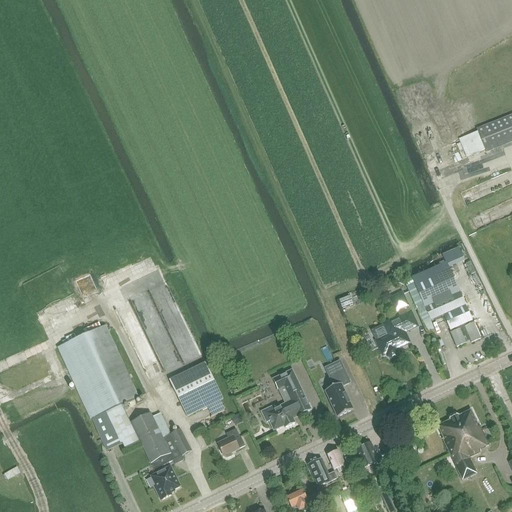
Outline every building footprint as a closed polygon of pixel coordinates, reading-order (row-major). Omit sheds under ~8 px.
[(511,115),(477,129),(486,153),(511,142),(511,115)] [(511,184),(500,189),(503,197),(511,192),(511,184)] [(488,218),(500,215),(498,210),(487,213),(488,218)] [(446,263),(412,279),(430,321),(443,316),(450,331),(451,333),(449,333),(457,349),(480,338),(473,323),(472,323),(471,321),(446,263)] [(388,336),(376,342),(383,356),(386,355),(388,357),(392,359),(397,357),(398,353),(397,350),(410,344),(405,333),(418,327),(411,312),(410,312),(408,306),(402,293),(390,299),(396,312),(398,311),(400,317),(383,324),(388,336)] [(105,326),(57,348),(91,421),(93,420),(108,412),(121,406),(139,398),(105,326)] [(440,350),(445,348),(441,338),(436,339),(440,350)] [(334,387),(325,392),(337,418),(353,410),(342,387),(350,383),(340,362),(325,369),(328,375),(334,373),(339,382),(333,385),(334,387)] [(205,363),(169,381),(187,417),(223,400),(205,363)] [(274,407),(261,413),(267,423),(269,422),(274,431),(284,426),(285,429),(295,424),(292,418),(298,415),(298,417),(311,411),(301,390),(292,371),(273,380),(285,405),(275,409),(274,407)] [(469,458),(480,453),(479,451),(489,446),(478,424),(477,424),(471,411),(459,416),(455,415),(451,417),(450,421),(437,427),(443,440),(462,481),(477,474),(469,458)] [(108,412),(93,420),(107,450),(123,443),(108,412)] [(151,414),(131,423),(141,444),(152,467),(154,471),(173,461),(175,465),(183,461),(182,457),(171,435),(163,439),(151,414)] [(231,454),(240,450),(239,450),(245,447),(241,437),(240,437),(236,429),(225,434),(228,439),(217,444),(223,457),(225,457),(225,459),(227,459),(231,457),(232,456),(231,454)] [(180,430),(171,435),(182,457),(192,452),(180,430)] [(355,451),(363,468),(379,461),(371,444),(365,446),(355,451)] [(338,451),(328,456),(337,478),(348,473),(338,451)] [(115,462),(133,497),(146,490),(128,455),(115,462)] [(318,488),(337,479),(334,472),(328,475),(321,459),(308,465),(318,488)] [(16,467),(2,473),(5,480),(19,474),(16,467)] [(154,488),(160,501),(172,496),(171,494),(175,491),(175,490),(180,487),(170,467),(151,477),(156,487),(154,488)] [(360,506),(365,504),(362,499),(357,486),(339,494),(347,511),(358,511),(362,511),(360,506)] [(381,494),(389,511),(397,511),(400,511),(391,490),(381,494)] [(287,500),(285,500),(287,505),(289,504),(292,510),(294,509),(295,511),(301,511),(302,511),(311,507),(303,491),(296,494),(295,493),(292,495),(292,496),(286,499),(287,500)]
